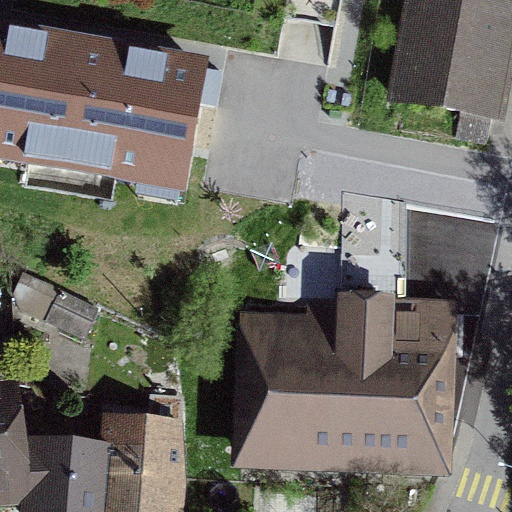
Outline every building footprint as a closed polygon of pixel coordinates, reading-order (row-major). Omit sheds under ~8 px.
[(505,126),(511,85),(511,0),(405,0),(386,104),(458,117),(453,143),(485,148),(490,123),(505,126)] [(98,54),(0,35),(0,156),(181,190),(202,74),(98,54)] [(60,299),(28,284),(17,308),(84,339),(98,310),(63,294),(60,299)] [(342,335),(250,332),(246,458),(445,465),(450,308),(343,304),(342,335)] [(14,397),(0,397),(0,496),(20,495),(17,442),(14,397)] [(29,511),(176,511),(186,400),(148,397),(146,423),(110,420),(107,454),(35,448),(29,511)]
